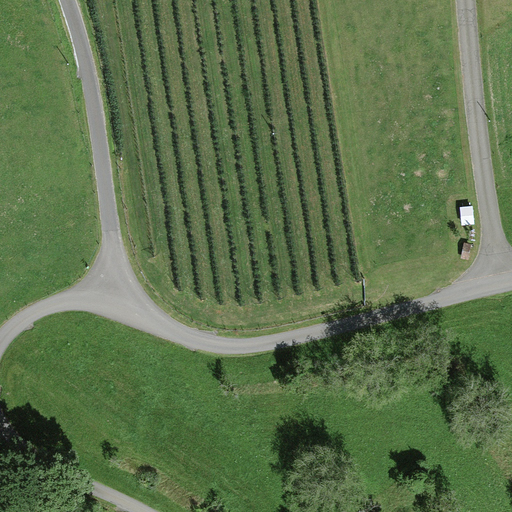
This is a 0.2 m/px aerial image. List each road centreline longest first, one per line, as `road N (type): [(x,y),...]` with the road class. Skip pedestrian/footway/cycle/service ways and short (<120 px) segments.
road 1 (unclassified): [(498,284),(237,344),(190,338),(115,294)]
road 2 (unclassified): [(115,294),(99,155),(64,0)]
road 3 (unclassified): [(498,284),(462,0)]
road 4 (unclassified): [(0,427),(24,451),(143,511)]
road 5 (unclassified): [(115,294),(42,305),(0,336)]
